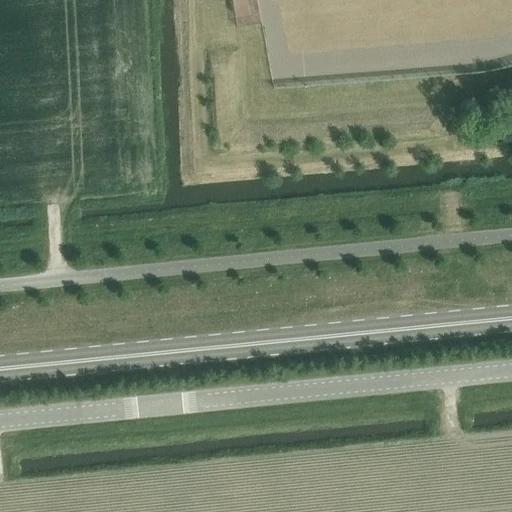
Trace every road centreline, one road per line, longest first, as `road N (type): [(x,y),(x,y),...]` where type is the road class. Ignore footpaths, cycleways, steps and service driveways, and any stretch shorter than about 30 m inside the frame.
road 1 (secondary): [(0,369),(511,318)]
road 2 (unclassified): [(0,420),(511,370)]
road 3 (unclassified): [(147,271),(0,285)]
